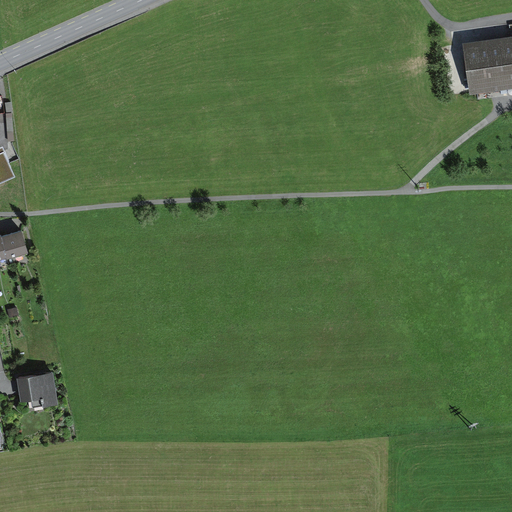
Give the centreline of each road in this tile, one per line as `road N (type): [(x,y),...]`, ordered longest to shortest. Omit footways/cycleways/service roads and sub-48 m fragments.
road 1 (track): [(511,184),(0,212)]
road 2 (secondary): [(0,62),(135,0)]
road 3 (track): [(403,192),(511,102)]
